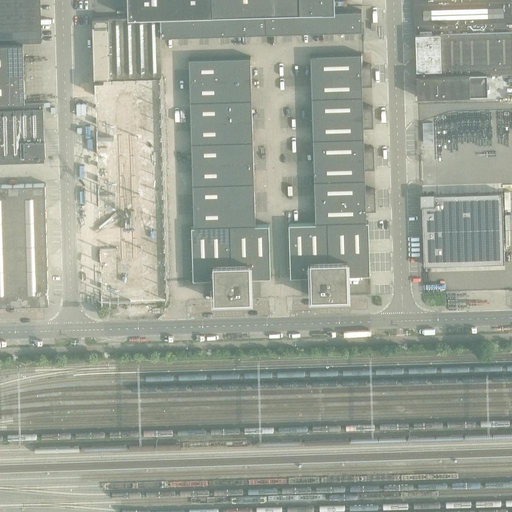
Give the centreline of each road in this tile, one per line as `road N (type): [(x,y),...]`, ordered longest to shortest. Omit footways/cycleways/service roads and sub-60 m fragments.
road 1 (unclassified): [(179,329),(173,50),(273,47)]
road 2 (unclassified): [(77,332),(67,0)]
road 3 (unclassified): [(283,326),(273,47)]
road 4 (unclassified): [(405,322),(395,45)]
road 5 (tertiary): [(283,326),(405,322)]
road 6 (unclassified): [(273,47),(395,45)]
